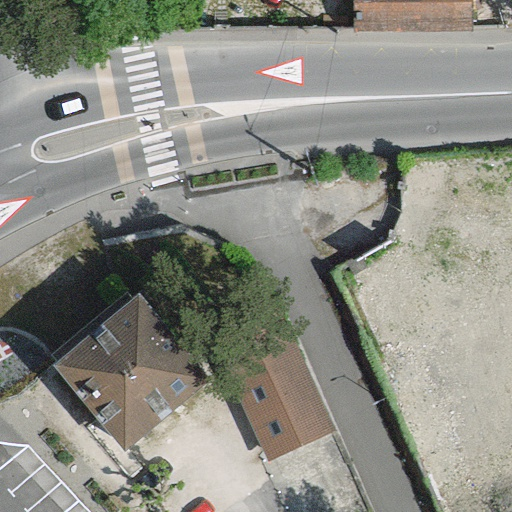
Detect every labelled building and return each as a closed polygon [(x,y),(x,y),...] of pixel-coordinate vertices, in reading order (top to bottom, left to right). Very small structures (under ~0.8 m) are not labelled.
[(362,0),(363,26),(472,25),(472,0),(362,0)] [(491,210),(417,215),(494,387),(479,395),(511,472),(511,219),(495,221),(491,210)] [(141,300),(131,288),(60,349),(69,359),(141,300)] [(69,359),(67,361),(128,440),(208,376),(144,298),(141,300),(69,359)] [(297,352),(280,316),(225,341),(242,377),(297,352)] [(331,426),(297,352),(242,377),(276,451),(331,426)]
